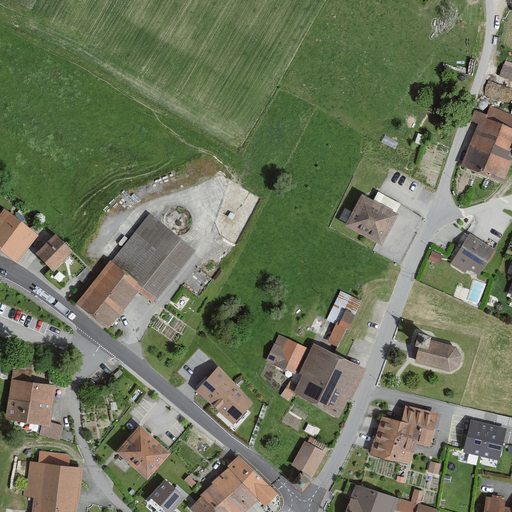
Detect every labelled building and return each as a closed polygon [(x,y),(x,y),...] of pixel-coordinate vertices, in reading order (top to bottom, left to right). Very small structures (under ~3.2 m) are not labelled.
[(511,61),(505,59),(500,75),(511,79),(511,61)] [(511,162),(511,128),(484,118),(466,166),(505,181),(511,162)] [(402,214),(365,195),(349,227),(385,246),(402,214)] [(7,210),(0,218),(0,251),(17,264),(40,235),(7,210)] [(151,214),(113,262),(133,278),(158,299),(196,251),(151,214)] [(494,250),(470,235),(452,264),(464,272),(467,267),(478,274),(494,250)] [(58,236),(37,257),(54,274),(75,253),(58,236)] [(113,262),(79,304),(110,329),(139,293),(153,305),(158,299),(133,278),(113,262)] [(341,290),(328,319),(335,322),(327,340),(339,346),(360,299),(341,290)] [(419,347),(415,362),(449,371),(458,366),(461,356),(456,348),(430,341),(431,337),(419,333),(415,346),(419,347)] [(307,349),(280,336),(268,363),(295,376),(307,349)] [(366,368),(318,345),(294,392),(342,416),(366,368)] [(255,403),(220,370),(199,391),(235,425),(255,403)] [(58,386),(14,378),(7,418),(51,426),(58,386)] [(404,420),(382,415),(372,455),(411,465),(415,449),(416,442),(432,446),(440,413),(407,406),(404,420)] [(505,431),(471,422),(464,451),(498,459),(505,431)] [(142,426),(120,452),(152,479),(174,453),(142,426)] [(327,452),(307,441),(295,465),(315,475),(327,452)] [(239,459),(231,466),(236,472),(245,482),(253,491),(261,499),(266,505),(276,496),(239,459)] [(77,511),(82,469),(30,463),(26,497),(36,498),(34,511),(77,511)] [(236,472),(231,466),(204,490),(207,493),(218,506),(233,493),(245,482),(236,472)] [(312,480),(303,473),(294,483),(303,491),(312,480)] [(171,511),(184,497),(166,481),(152,497),(168,511),(171,511)] [(223,511),(246,511),(261,499),(253,491),(245,482),(233,493),(218,506),(223,511)] [(391,511),(396,498),(359,485),(348,511),(391,511)] [(223,511),(218,506),(207,493),(196,503),(203,511),(223,511)] [(505,500),(487,497),(484,511),(511,511),(511,508),(504,507),(505,500)]
